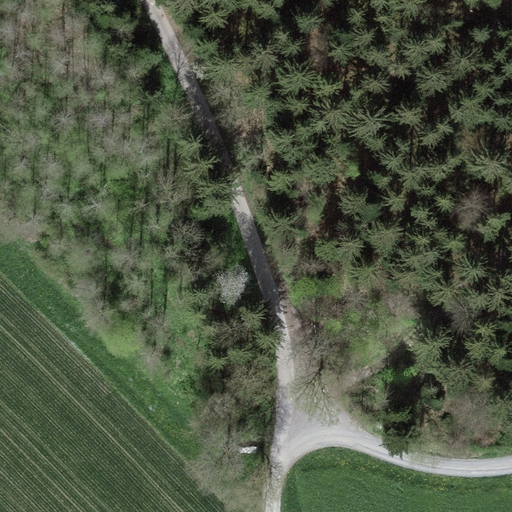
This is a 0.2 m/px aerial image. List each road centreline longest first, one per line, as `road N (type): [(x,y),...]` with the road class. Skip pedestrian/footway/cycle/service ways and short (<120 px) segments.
road 1 (unclassified): [(128,0),(200,142),(259,311),(272,511)]
road 2 (track): [(511,207),(495,248),(406,332),(268,412)]
road 3 (track): [(511,446),(458,452),(310,414),(268,412)]
